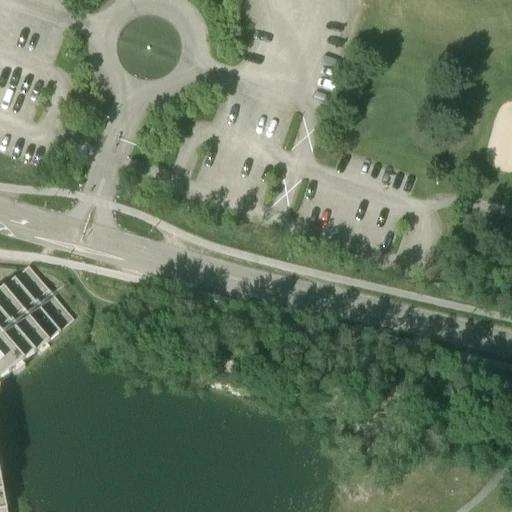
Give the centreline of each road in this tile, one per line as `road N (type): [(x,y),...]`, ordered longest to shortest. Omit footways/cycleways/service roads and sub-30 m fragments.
road 1 (unclassified): [(511,343),(111,246)]
road 2 (unclassified): [(111,246),(102,228),(116,162),(99,155),(87,199),(56,233)]
